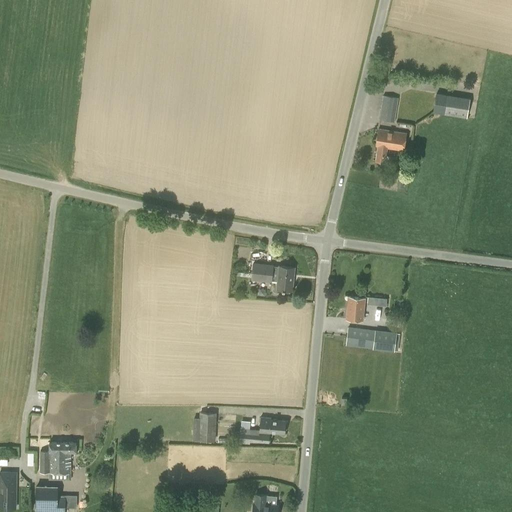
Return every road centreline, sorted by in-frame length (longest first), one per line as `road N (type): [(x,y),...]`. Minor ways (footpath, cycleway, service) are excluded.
road 1 (unclassified): [(326,241),(0,175)]
road 2 (unknown): [(52,187),(22,433),(28,467)]
road 3 (tertiary): [(300,511),(326,241)]
road 4 (tertiary): [(326,241),(384,0)]
road 5 (unclassified): [(511,265),(326,241)]
